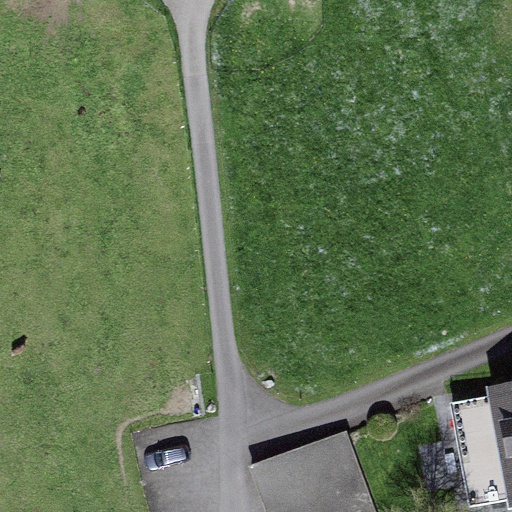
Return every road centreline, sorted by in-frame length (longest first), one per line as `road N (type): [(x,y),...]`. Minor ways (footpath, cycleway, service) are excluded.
road 1 (track): [(201,0),(189,34),(236,448)]
road 2 (track): [(511,342),(358,409),(236,448),(236,511)]
